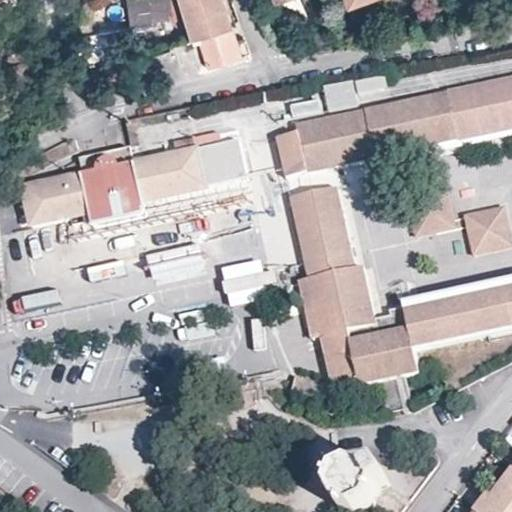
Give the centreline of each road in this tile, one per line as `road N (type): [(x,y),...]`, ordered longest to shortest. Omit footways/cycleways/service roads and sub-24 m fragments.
road 1 (residential): [(268,73),(117,110),(0,170)]
road 2 (residential): [(511,35),(268,73)]
road 3 (residential): [(425,511),(511,404)]
